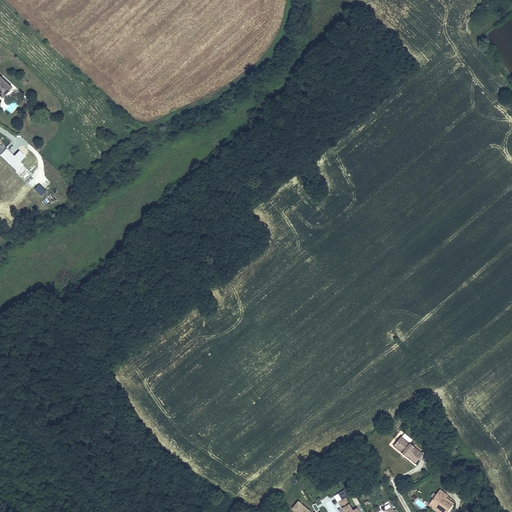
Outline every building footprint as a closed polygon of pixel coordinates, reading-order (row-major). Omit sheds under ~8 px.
[(0,94),(3,97),(12,88),(1,77),(0,77),(0,94)] [(23,100),(21,103),(27,109),(31,105),(34,108),(37,106),(28,98),(25,102),(23,100)] [(31,156),(9,134),(3,139),(26,162),(31,156)] [(3,139),(0,136),(0,154),(17,170),(26,162),(3,139)] [(410,458),(418,447),(396,430),(388,440),(410,458)] [(436,486),(428,497),(431,500),(431,502),(441,510),(448,501),(440,496),(441,493),(443,491),(436,486)] [(345,490),(334,496),(342,511),(359,511),(357,508),(353,510),(345,496),(347,495),(345,490)] [(431,500),(428,497),(425,501),(440,511),(441,510),(431,502),(431,500)] [(296,511),(308,511),(302,501),(293,506),(296,511)]
